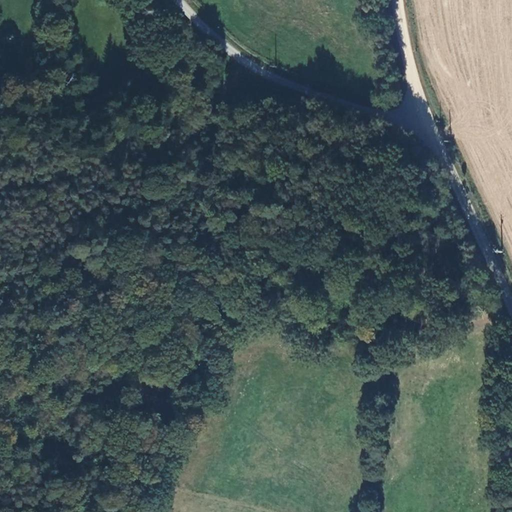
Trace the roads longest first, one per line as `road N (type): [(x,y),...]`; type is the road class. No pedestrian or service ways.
road 1 (track): [(0,185),(331,98)]
road 2 (unclassified): [(177,0),(236,55),(283,80),(382,116),(420,111)]
road 3 (tertiary): [(511,308),(420,111)]
